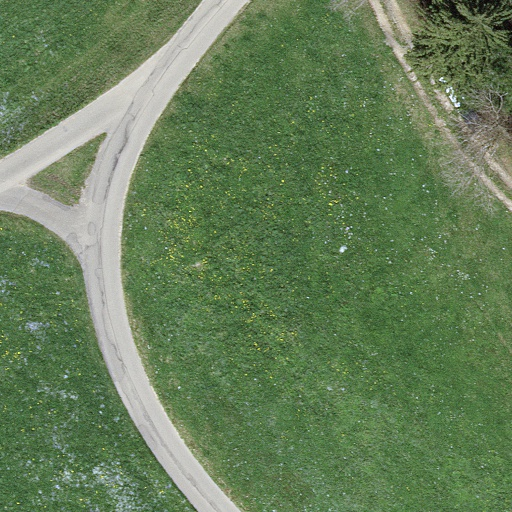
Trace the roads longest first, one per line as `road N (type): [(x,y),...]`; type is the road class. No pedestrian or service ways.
road 1 (unclassified): [(221,511),(191,479),(128,376),(97,234),(121,148),(149,88),(224,0)]
road 2 (track): [(0,175),(149,88)]
